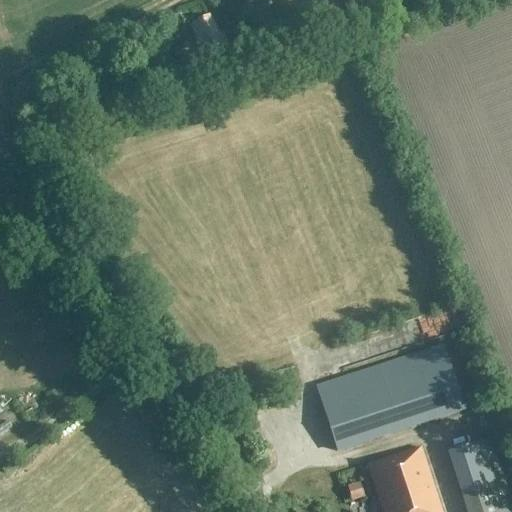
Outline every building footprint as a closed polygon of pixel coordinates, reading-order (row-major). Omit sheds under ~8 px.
[(315,0),(321,12),(333,7),(329,0),(315,0)] [(208,18),(191,27),(209,62),(229,51),(221,36),(218,38),(208,18)] [(442,350),(316,391),(336,452),(462,411),(442,350)] [(511,511),(489,440),(447,453),(465,511),(511,511)] [(439,511),(419,449),(365,466),(380,511),(439,511)] [(30,456),(21,463),(31,477),(41,471),(30,456)]
